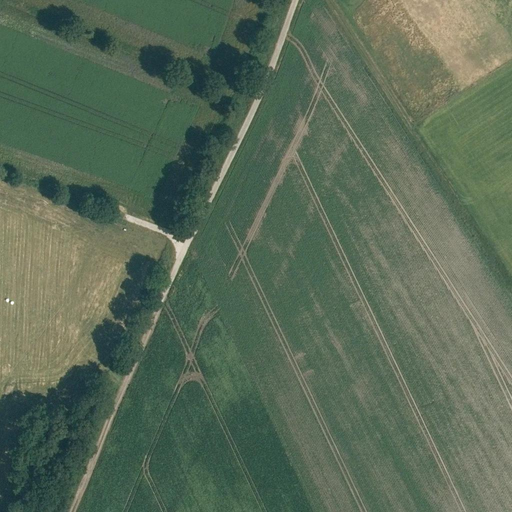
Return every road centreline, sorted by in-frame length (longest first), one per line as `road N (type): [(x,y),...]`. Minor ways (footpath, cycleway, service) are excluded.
road 1 (unclassified): [(295,0),(268,75),(160,298)]
road 2 (track): [(160,298),(72,511)]
